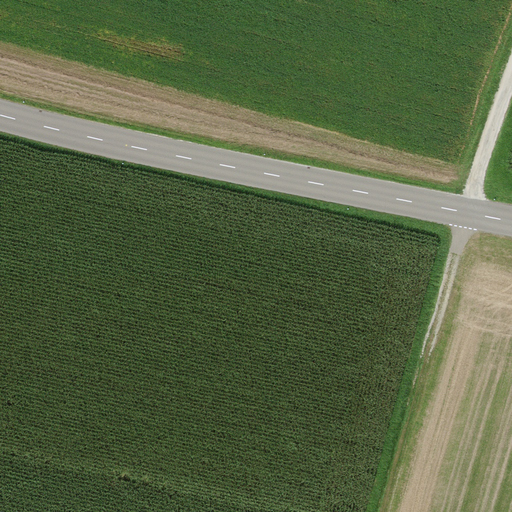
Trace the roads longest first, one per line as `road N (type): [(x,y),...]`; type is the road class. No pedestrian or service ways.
road 1 (tertiary): [(0,114),(137,149),(511,221)]
road 2 (track): [(511,88),(383,511)]
